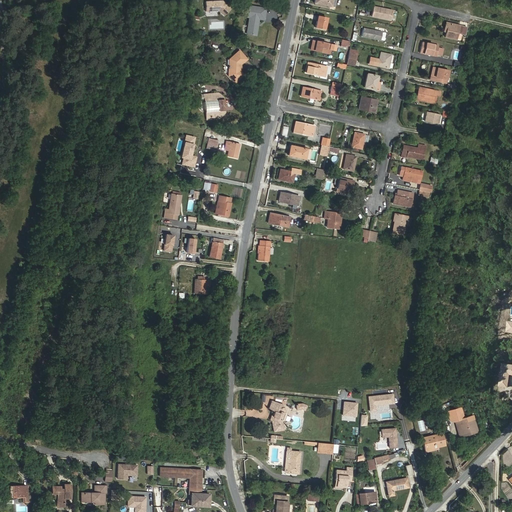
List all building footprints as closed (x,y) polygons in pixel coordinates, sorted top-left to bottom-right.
[(251,7),(252,0),(250,0),(245,0),(243,11),(250,12),(251,7)] [(231,8),(222,1),(205,1),(206,11),(219,11),(224,16),(231,8)] [(390,20),(392,10),(373,6),(371,16),(378,18),(383,19),(390,20)] [(324,29),(327,18),(319,16),(318,21),(316,21),(315,27),(324,29)] [(256,35),(259,18),(249,17),(247,34),(256,35)] [(465,35),(467,27),(446,22),(444,31),(446,31),(445,37),(460,40),(461,34),(465,35)] [(380,40),(382,32),(363,28),(361,36),(380,40)] [(329,54),(331,44),(323,42),(318,41),(312,40),(310,50),(329,54)] [(436,56),(438,45),(422,42),(419,53),(436,56)] [(240,71),(241,65),(247,59),(239,50),(229,59),(228,75),(235,83),(244,75),(240,71)] [(354,66),(357,53),(349,52),(347,64),(354,66)] [(388,68),(391,55),(380,52),(379,59),(370,57),(369,64),(388,68)] [(325,74),(326,67),(308,63),(305,73),(320,76),(321,73),(325,74)] [(445,83),(448,70),(437,68),(435,75),(431,74),(430,80),(445,83)] [(376,82),(377,76),(367,74),(364,87),(375,90),(375,89),(376,82)] [(319,100),(321,91),(303,87),(301,96),(319,100)] [(434,104),(436,95),(439,96),(440,92),(422,88),(419,100),(434,104)] [(338,100),(340,93),(330,91),(329,94),(333,95),(333,94),(337,94),(336,99),(338,100)] [(223,97),(218,93),(204,94),(204,99),(205,100),(217,99),(219,111),(206,113),(206,119),(220,117),(225,112),(223,97)] [(374,112),(377,100),(361,97),(358,109),(364,110),(365,108),(369,109),(368,111),(374,112)] [(219,111),(217,99),(205,100),(206,113),(219,111)] [(438,124),(440,115),(427,112),(425,121),(438,124)] [(312,136),(314,126),(295,122),(293,132),(312,136)] [(361,149),(364,134),(354,132),(351,147),(361,149)] [(216,151),(218,140),(208,138),(206,148),(216,151)] [(328,146),(330,139),(322,138),(321,145),(328,146)] [(236,158),(240,144),(226,140),(224,150),(228,151),(227,156),(236,158)] [(197,152),(200,145),(190,141),(187,148),(197,152)] [(422,159),(425,146),(418,144),(417,148),(403,145),(401,157),(408,158),(409,157),(422,159)] [(307,150),(307,149),(290,145),(288,155),(305,159),(305,158),(307,150)] [(328,147),(328,146),(321,145),(319,155),(326,156),(328,151),(328,147)] [(352,171),(355,157),(346,155),(343,169),(352,171)] [(417,179),(419,170),(401,167),(399,173),(403,174),(403,176),(402,180),(419,183),(420,180),(417,179)] [(292,182),(294,173),(300,175),(301,170),(291,168),(291,171),(280,169),(278,179),(292,182)] [(323,175),(324,169),(317,168),(315,178),(321,180),(323,175)] [(349,194),(351,185),(353,185),(354,181),(339,177),(336,191),(349,194)] [(409,207),(411,199),(407,198),(408,192),(397,190),(396,193),(396,196),(394,196),(392,203),(409,207)] [(297,205),(299,196),(280,192),(278,201),(297,205)] [(178,215),(181,195),(171,193),(168,209),(167,218),(176,219),(177,215),(178,215)] [(228,216),(230,203),(229,203),(230,198),(218,196),(218,201),(220,201),(218,214),(228,216)] [(339,229),(341,213),(325,211),(324,218),(327,219),(326,227),(339,229)] [(288,227),(290,217),(270,213),(267,223),(288,227)] [(402,234),(404,225),(409,226),(410,217),(395,214),(393,221),(394,221),(392,232),(402,234)] [(198,257),(201,231),(186,229),(182,255),(198,257)] [(219,259),(223,240),(213,238),(212,243),(209,257),(219,259)] [(268,261),(270,241),(259,240),(257,260),(268,261)] [(209,293),(210,280),(204,280),(197,280),(194,280),(194,293),(209,293)] [(368,397),(370,411),(375,410),(374,405),(389,403),(388,394),(368,397)] [(285,413),(286,409),(286,408),(282,407),(281,408),(278,407),(280,403),(271,400),(268,409),(274,411),(273,416),(273,418),(273,419),(271,420),(273,432),(284,430),(282,421),(284,420),(286,415),(285,413)] [(357,403),(344,401),(342,414),(355,416),(357,403)] [(477,431),(474,419),(462,422),(461,419),(455,421),(456,425),(458,424),(462,436),(467,434),(467,433),(472,432),(472,433),(477,431)] [(395,428),(381,429),(382,437),(388,437),(389,448),(397,447),(395,428)] [(445,445),(442,432),(421,437),(424,450),(438,447),(445,445)] [(332,452),(333,444),(318,442),(317,444),(317,451),(332,452)] [(298,473),(300,452),(291,451),(290,462),(291,462),(290,464),(288,464),(287,473),(298,473)] [(382,462),(381,460),(388,458),(387,455),(387,454),(373,458),(374,459),(375,464),(382,462)] [(375,468),(375,464),(374,459),(366,460),(368,470),(375,468)] [(118,463),(118,477),(127,478),(127,473),(129,472),(137,472),(137,464),(118,463)] [(351,481),(352,468),(346,467),(345,471),(335,470),(334,480),(336,480),(336,486),(346,487),(347,480),(351,481)] [(200,494),(202,470),(160,468),(160,476),(190,478),(189,493),(191,493),(191,505),(208,506),(209,494),(200,494)] [(408,487),(406,478),(386,482),(388,496),(394,495),(393,490),(408,487)] [(70,498),(70,484),(63,484),(63,489),(60,489),(60,486),(51,486),(51,497),(57,497),(57,506),(64,506),(64,498),(70,498)] [(27,499),(27,486),(8,486),(8,497),(23,497),(23,502),(27,502),(27,499)] [(104,493),(104,486),(94,486),(94,493),(81,492),(81,501),(94,502),(99,502),(99,504),(104,504),(104,493)] [(120,489),(111,488),(111,497),(120,498),(120,489)] [(376,500),(375,491),(358,494),(360,503),(360,504),(365,503),(365,502),(376,500)] [(146,500),(146,496),(129,495),(128,505),(135,505),(135,511),(138,511),(144,511),(145,505),(144,504),(144,500),(146,500)] [(287,511),(288,504),(287,504),(287,496),(274,495),(273,500),(276,500),(275,504),(275,510),(273,509),(272,511),(287,511)]
